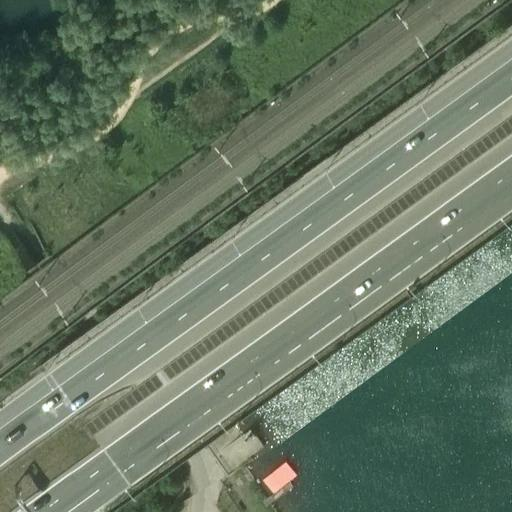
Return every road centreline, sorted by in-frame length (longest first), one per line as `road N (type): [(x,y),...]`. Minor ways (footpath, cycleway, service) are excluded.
road 1 (motorway): [(511,73),(0,446)]
road 2 (motorway): [(52,511),(511,178)]
road 3 (residential): [(0,214),(196,479),(199,511)]
road 4 (track): [(273,0),(236,16),(196,17),(157,37),(128,95),(93,134),(6,165),(0,176)]
